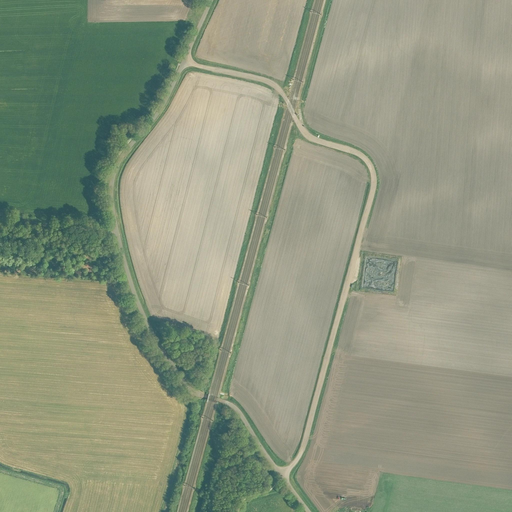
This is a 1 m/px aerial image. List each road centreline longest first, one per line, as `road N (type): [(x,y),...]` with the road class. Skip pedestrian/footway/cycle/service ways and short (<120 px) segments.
road 1 (unclassified): [(184,60),(267,81),(306,134),(351,149),(373,171),(303,445),(280,474)]
road 2 (unclassified): [(184,60),(112,176),(116,231)]
road 3 (unclassified): [(116,231),(147,324),(190,389)]
road 4 (track): [(303,131),(299,101),(327,0)]
road 5 (unclassified): [(280,474),(234,407),(190,389)]
